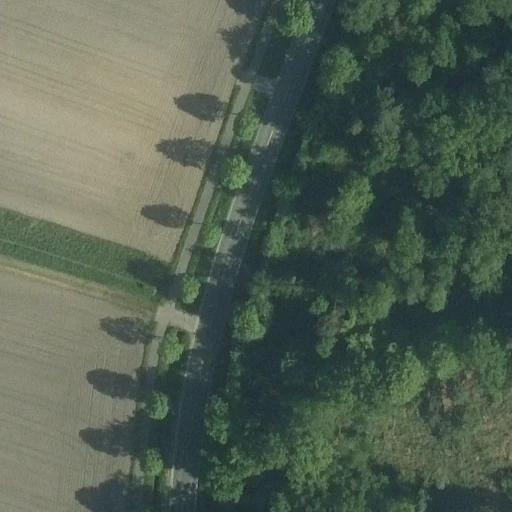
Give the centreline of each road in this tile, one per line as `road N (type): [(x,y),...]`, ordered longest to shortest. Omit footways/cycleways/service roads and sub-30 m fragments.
road 1 (track): [(428,0),(325,192),(270,341),(511,335)]
road 2 (secondary): [(321,0),(227,263),(204,363)]
road 3 (secondary): [(183,511),(204,363)]
